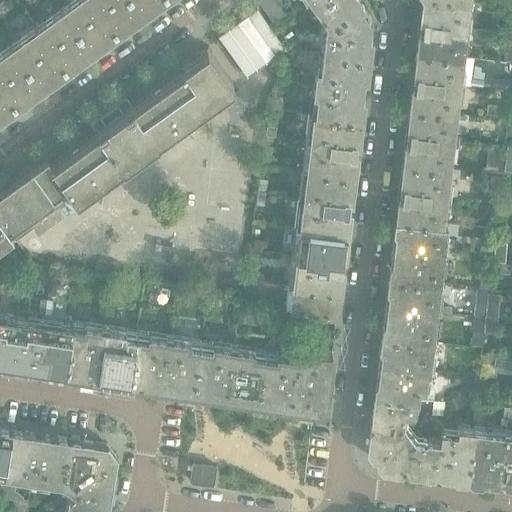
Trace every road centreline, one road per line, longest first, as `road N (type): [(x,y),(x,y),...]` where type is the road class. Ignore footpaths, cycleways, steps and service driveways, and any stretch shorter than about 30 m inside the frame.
road 1 (residential): [(392,0),(396,23),(339,485)]
road 2 (residential): [(0,153),(213,0)]
road 3 (residential): [(148,502),(139,413),(0,389)]
road 4 (residential): [(339,485),(511,508)]
